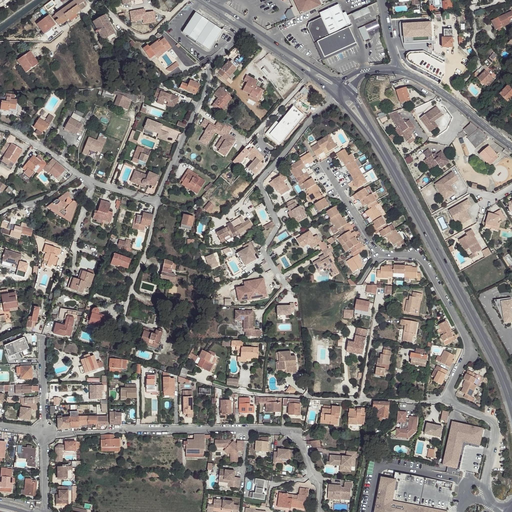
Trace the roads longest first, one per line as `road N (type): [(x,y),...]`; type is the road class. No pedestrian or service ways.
road 1 (residential): [(44,433),(290,431),(316,478),(318,511)]
road 2 (residential): [(323,163),(376,252),(422,259),(468,342),(448,399)]
road 3 (tertiary): [(377,142),(488,345),(511,406)]
road 4 (residential): [(332,92),(260,179),(278,224),(263,252),(284,285)]
road 5 (residential): [(242,28),(212,60),(157,201)]
road 6 (residential): [(157,201),(77,174),(0,126)]
road 7 (residential): [(505,511),(486,485),(494,423),(448,399)]
road 8 (residential): [(448,399),(309,397)]
road 9 (residential): [(511,146),(399,70)]
road 10 (unknown): [(309,397),(229,389),(181,371)]
